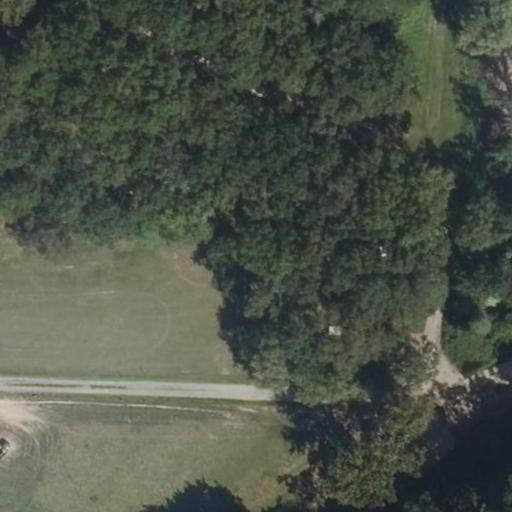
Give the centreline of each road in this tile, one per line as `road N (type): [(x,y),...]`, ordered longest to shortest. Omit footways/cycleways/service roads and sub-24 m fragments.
road 1 (track): [(0,384),(301,393),(428,387)]
road 2 (track): [(83,0),(445,162)]
road 3 (track): [(445,162),(430,447)]
road 4 (track): [(442,0),(445,162)]
